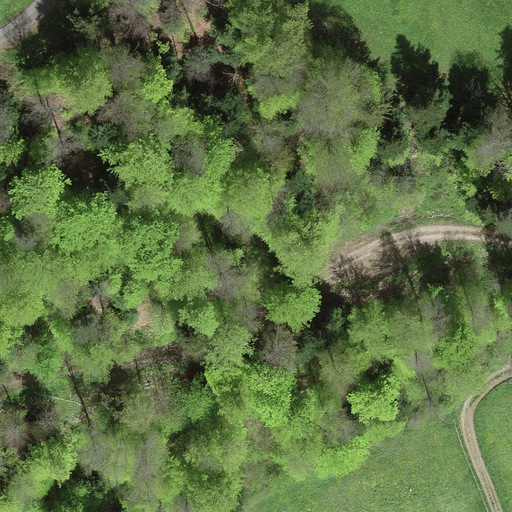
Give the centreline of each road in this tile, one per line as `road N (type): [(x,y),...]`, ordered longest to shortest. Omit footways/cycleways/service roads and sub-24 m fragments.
road 1 (track): [(511,240),(465,230),(391,239),(340,260),(237,334),(0,383)]
road 2 (track): [(511,377),(473,401),(471,436),(496,511)]
